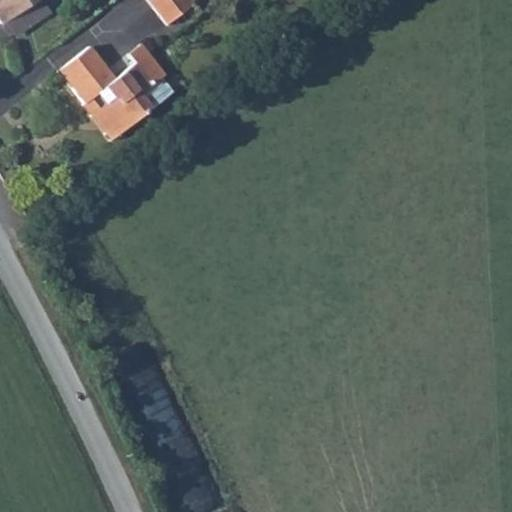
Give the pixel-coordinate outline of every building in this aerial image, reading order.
[(32,0),(29,0),(0,22),(0,25),(9,36),(40,11),(32,0)] [(0,0),(0,22),(29,0),(0,0)] [(180,0),(138,0),(160,27),(185,6),(180,0)] [(95,108),(113,135),(167,92),(134,45),(120,56),(127,67),(107,82),(83,49),(54,72),(77,103),(92,91),(101,104),(95,108)] [(103,143),(113,135),(95,108),(101,104),(92,91),(77,103),(74,105),(103,143)]
